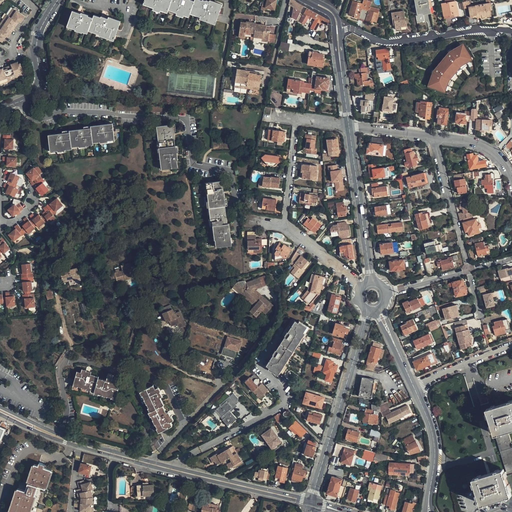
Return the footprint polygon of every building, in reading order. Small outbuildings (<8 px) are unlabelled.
[(143,0),(143,1),(153,4),(152,7),(158,9),(159,7),(167,10),(167,9),(168,7),(176,10),(175,12),(182,14),(183,12),(188,14),(189,12),(189,11),(200,14),(200,16),(215,21),(221,3),(213,0),(143,0)] [(262,0),(260,9),(265,10),(265,7),(274,9),(275,0),(270,0),(266,0),(266,1),(262,0)] [(302,6),(291,0),(288,0),(288,4),(293,8),(292,10),(297,13),(298,10),(300,12),(302,6)] [(427,0),(413,0),(416,15),(415,15),(416,23),(423,22),(422,14),(429,13),(427,0)] [(471,6),(469,0),(468,0),(462,1),(462,3),(463,8),(468,7),(468,6),(471,6)] [(443,11),(444,17),(444,18),(450,17),(450,16),(458,14),(457,8),(456,8),(455,1),(452,1),(446,2),(441,3),(442,7),(443,11)] [(470,18),(482,16),(482,17),(489,16),(488,10),(491,10),(492,9),(491,3),(486,4),(480,5),(480,3),(478,3),(478,5),(471,6),(468,6),(468,7),(470,18)] [(351,5),(348,15),(353,16),(353,18),(357,19),(361,20),(364,10),(360,9),(361,8),(360,8),(351,5)] [(375,22),(378,13),(368,10),(369,7),(365,5),(364,10),(361,20),(364,21),(370,22),(370,21),(375,22)] [(328,21),(306,8),(304,15),(302,15),(300,20),(300,22),(301,22),(301,23),(308,24),(308,23),(310,17),(326,25),(328,21)] [(10,12),(7,16),(15,22),(17,23),(18,22),(19,20),(21,21),(24,17),(15,11),(13,14),(10,12)] [(71,11),(66,24),(76,27),(75,29),(82,32),(83,29),(88,31),(89,29),(98,32),(98,33),(109,37),(109,36),(115,37),(117,32),(118,27),(115,26),(118,19),(109,16),(108,18),(101,16),(100,17),(93,15),(92,18),(87,16),(88,15),(81,13),(80,14),(71,11)] [(403,11),(390,13),(392,20),(393,19),(394,24),(395,28),(400,28),(400,26),(405,26),(403,11)] [(5,15),(2,20),(4,22),(2,24),(10,30),(12,31),(14,27),(12,26),(15,22),(7,16),(5,15)] [(0,22),(0,33),(4,37),(6,38),(9,35),(7,34),(10,30),(2,24),(0,22)] [(239,22),(236,37),(243,38),(243,34),(244,31),(253,33),(252,36),(252,38),(256,39),(256,36),(261,37),(260,40),(260,42),(266,43),(268,32),(265,31),(266,27),(254,25),(254,23),(245,22),(245,23),(239,22)] [(268,32),(266,43),(273,44),(276,33),(268,32)] [(279,41),(278,49),(287,51),(289,42),(287,42),(279,41)] [(447,52),(433,69),(436,72),(435,75),(431,73),(428,82),(431,83),(431,85),(432,86),(431,87),(434,88),(434,85),(442,88),(443,84),(445,84),(446,81),(449,77),(448,76),(457,66),(458,66),(461,63),(464,61),(464,59),(467,57),(463,51),(465,49),(464,47),(463,48),(463,47),(461,48),(459,45),(451,50),(453,53),(450,55),(447,52)] [(376,57),(377,66),(384,65),(385,70),(391,69),(388,48),(376,50),(377,57),(376,57)] [(471,59),(465,49),(463,51),(467,57),(464,59),(464,61),(461,63),(458,66),(457,66),(448,76),(449,77),(446,81),(445,84),(443,84),(442,88),(434,85),(434,88),(444,91),(448,79),(460,65),(471,59)] [(322,65),(324,53),(318,52),(318,51),(311,50),(310,56),(308,56),(307,63),(322,65)] [(17,74),(18,77),(23,75),(19,63),(17,64),(16,62),(9,64),(10,65),(11,67),(14,75),(17,74)] [(8,77),(9,80),(15,78),(14,75),(11,67),(7,69),(6,67),(2,68),(6,78),(8,77)] [(370,71),(369,67),(359,69),(359,73),(357,74),(358,78),(357,78),(358,85),(362,84),(362,86),(370,85),(370,87),(373,86),(372,79),(369,80),(367,80),(366,72),(370,72),(370,71)] [(247,86),(247,88),(254,89),(254,86),(259,87),(261,74),(257,73),(253,73),(253,74),(249,73),(249,71),(237,69),(234,87),(240,88),(241,85),(247,86)] [(329,88),(330,82),(329,82),(329,78),(316,76),(315,85),(310,85),(310,90),(315,90),(315,88),(321,89),(323,89),(323,87),(329,88)] [(292,79),(291,88),(293,88),(293,91),(299,92),(299,90),(302,91),(309,92),(310,90),(310,85),(310,83),(303,82),(304,81),(292,79)] [(383,95),(383,97),(383,104),(387,105),(387,106),(391,106),(391,105),(392,98),(392,96),(383,95)] [(367,102),(366,101),(366,100),(361,100),(360,109),(363,109),(369,110),(369,111),(372,111),(372,102),(372,100),(368,99),(367,102)] [(418,114),(425,115),(425,117),(430,118),(431,106),(432,103),(427,103),(427,104),(419,103),(418,112),(418,114)] [(495,114),(504,109),(501,104),(493,109),(495,114)] [(438,109),(437,113),(436,113),(435,116),(437,116),(437,122),(441,122),(446,123),(447,110),(441,109),(438,109)] [(457,112),(456,122),(460,122),(460,121),(465,122),(467,122),(467,120),(469,120),(470,114),(470,110),(466,110),(466,112),(466,113),(457,112)] [(497,117),(498,120),(498,119),(502,127),(508,124),(504,116),(502,117),(501,115),(497,117)] [(489,118),(476,117),(475,128),(489,129),(489,118)] [(68,129),(68,132),(47,134),(49,149),(56,148),(56,151),(63,150),(63,147),(70,147),(70,144),(77,144),(77,146),(85,145),(84,143),(92,142),(92,139),(99,138),(99,141),(106,140),(106,137),(113,137),(111,122),(90,124),(90,127),(68,129)] [(155,125),(157,146),(160,168),(176,166),(175,159),(177,159),(175,144),(173,144),(173,137),(174,137),(172,123),(155,125)] [(270,140),(284,142),(284,139),(286,139),(287,131),(271,129),(270,140)] [(3,134),(2,138),(5,138),(4,148),(13,148),(13,138),(10,138),(10,134),(3,134)] [(306,134),(304,153),(315,154),(316,151),(314,151),(316,135),(306,134)] [(327,139),(329,154),(335,154),(334,150),(337,150),(337,147),(338,147),(337,137),(333,138),(332,135),(327,136),(327,139)] [(386,144),(383,144),(370,142),(367,142),(366,154),(381,155),(381,154),(385,154),(386,144)] [(419,164),(415,149),(414,148),(413,147),(412,147),(411,147),(403,149),(405,158),(403,159),(405,166),(407,165),(408,167),(419,164)] [(471,168),(487,165),(485,160),(484,160),(480,161),(478,160),(477,156),(477,154),(473,155),(472,153),(468,154),(471,168)] [(268,165),(275,166),(282,160),(279,159),(279,156),(266,155),(262,157),(268,165)] [(2,156),(2,160),(5,160),(7,160),(6,165),(16,165),(17,157),(2,156)] [(302,178),(313,180),(313,176),(316,176),(317,170),(316,170),(316,165),(302,163),(302,170),(303,170),(302,178)] [(388,166),(368,169),(369,175),(371,175),(371,176),(373,175),(373,177),(386,175),(385,172),(387,170),(388,170),(388,166)] [(36,182),(42,177),(34,167),(26,173),(28,176),(32,180),(31,181),(30,182),(33,185),(36,182)] [(401,177),(406,176),(407,182),(411,181),(412,185),(426,182),(423,172),(407,176),(406,171),(400,173),(401,177)] [(463,173),(462,173),(464,178),(455,180),(457,194),(467,192),(465,180),(474,178),(474,177),(474,175),(474,171),(463,173)] [(11,182),(16,184),(20,176),(11,172),(11,173),(9,176),(7,176),(5,175),(3,178),(11,182)] [(337,172),(328,174),(330,187),(326,188),(327,192),(339,190),(338,186),(339,186),(339,183),(341,182),(341,176),(338,176),(337,172)] [(482,179),(483,184),(485,184),(485,187),(488,187),(488,193),(494,193),(494,174),(486,174),(486,179),(482,179)] [(271,177),(263,176),(263,181),(262,186),(272,187),(272,186),(279,186),(280,176),(271,175),(271,177)] [(42,177),(36,182),(39,185),(35,187),(42,195),(49,190),(43,182),(45,181),(42,177)] [(228,222),(226,222),(224,205),(225,204),(224,197),(223,197),(221,179),(205,181),(210,224),(212,224),(214,239),(215,246),(231,244),(228,222)] [(16,184),(11,182),(10,185),(5,182),(3,186),(6,187),(8,188),(6,192),(15,196),(18,188),(16,187),(17,185),(16,184)] [(378,187),(371,188),(373,197),(385,195),(387,195),(386,186),(378,187)] [(298,202),(303,203),(303,200),(311,201),(311,204),(316,204),(316,202),(317,202),(318,194),(304,192),(304,196),(299,196),(298,202)] [(46,205),(53,215),(57,212),(56,211),(63,205),(57,197),(54,200),(50,202),(50,203),(49,203),(46,205)] [(266,208),(276,210),(277,199),(264,197),(263,204),(267,204),(266,208)] [(466,218),(473,216),(471,209),(470,208),(472,200),(464,199),(464,200),(461,199),(460,207),(464,208),(464,211),(466,218)] [(338,216),(346,215),(345,205),(344,205),(343,201),(336,202),(336,206),(338,216)] [(15,203),(8,209),(13,216),(17,213),(20,211),(23,208),(19,202),(16,205),(15,203)] [(374,206),(376,216),(388,214),(386,205),(386,204),(374,206)] [(41,216),(44,220),(47,218),(50,222),(55,217),(53,215),(46,205),(43,208),(45,210),(46,212),(43,214),(41,216)] [(433,225),(429,209),(416,213),(420,228),(433,225)] [(466,218),(464,211),(458,213),(460,219),(464,218),(466,218)] [(30,221),(33,225),(36,223),(38,227),(45,221),(44,220),(41,216),(39,214),(36,216),(35,215),(33,213),(29,215),(32,219),(30,221)] [(301,221),(303,219),(305,221),(303,222),(314,231),(321,223),(312,216),(310,219),(306,216),(304,214),(299,219),(301,221)] [(465,222),(464,222),(466,231),(469,230),(470,235),(480,232),(476,219),(475,219),(474,215),(473,216),(466,218),(464,218),(465,222)] [(21,228),(24,232),(27,230),(29,233),(35,227),(33,225),(30,221),(26,217),(26,216),(23,219),(25,221),(26,222),(22,225),(24,226),(21,228)] [(484,231),(481,217),(476,219),(480,232),(484,231)] [(378,225),(378,233),(404,228),(403,220),(378,225)] [(347,236),(347,235),(350,234),(348,224),(346,225),(346,221),(337,222),(338,224),(332,225),(329,229),(329,231),(338,230),(339,237),(347,236)] [(17,223),(14,226),(14,227),(15,228),(8,234),(13,241),(21,235),(22,235),(25,233),(24,232),(21,228),(18,224),(17,223)] [(476,244),(479,256),(488,253),(487,250),(490,249),(488,244),(486,245),(483,235),(473,238),(475,244),(476,244)] [(256,236),(248,237),(249,251),(256,250),(256,253),(260,253),(260,250),(260,247),(263,247),(262,240),(256,240),(256,236)] [(0,248),(2,251),(4,254),(10,248),(2,239),(0,241),(0,248)] [(285,257),(292,249),(285,243),(284,244),(281,241),(277,246),(277,247),(275,249),(274,258),(285,257)] [(435,241),(425,244),(427,253),(437,250),(435,241)] [(393,242),(380,244),(382,254),(394,251),(393,242)] [(351,243),(339,245),(340,251),(343,251),(344,254),(345,254),(345,255),(345,256),(346,256),(347,257),(348,257),(349,257),(349,258),(353,257),(351,243)] [(301,255),(297,251),(288,261),(288,262),(292,265),(301,255)] [(309,262),(301,256),(293,267),(295,268),(292,273),(298,279),(305,271),(304,270),(309,262)] [(438,266),(442,265),(443,269),(455,266),(452,256),(448,257),(449,258),(437,261),(438,266)] [(391,261),(392,271),(406,269),(405,268),(404,259),(391,261)] [(21,278),(33,276),(33,272),(31,272),(30,263),(22,264),(23,273),(21,273),(21,278)] [(117,271),(114,272),(109,274),(110,279),(116,277),(117,281),(136,276),(133,266),(120,271),(119,268),(116,269),(117,271)] [(60,271),(61,277),(67,275),(68,279),(80,276),(78,267),(60,271)] [(497,271),(499,278),(511,274),(511,269),(511,267),(507,268),(497,271)] [(263,296),(254,289),(268,283),(264,274),(258,277),(261,284),(251,288),(252,290),(261,298),(263,296)] [(311,291),(304,299),(310,304),(318,293),(319,293),(320,289),(321,284),(323,285),(325,285),(327,279),(323,278),(323,276),(312,274),(310,282),(313,282),(311,291)] [(33,276),(21,278),(22,281),(23,281),(23,291),(25,291),(25,294),(30,293),(30,290),(32,290),(31,280),(33,280),(33,276)] [(236,283),(245,290),(241,295),(254,306),(250,311),(256,316),(261,309),(266,313),(273,304),(263,296),(261,298),(252,290),(251,288),(261,284),(258,277),(245,283),(245,281),(236,283)] [(454,287),(457,296),(467,294),(463,280),(448,284),(449,288),(454,287)] [(313,282),(310,282),(308,290),(302,297),(304,299),(311,291),(313,282)] [(241,295),(245,290),(236,283),(232,288),(241,295)] [(483,294),(486,307),(494,305),(492,297),(495,296),(494,291),(483,294)] [(335,294),(332,293),(328,292),(327,297),(330,298),(327,310),(337,313),(340,299),(336,298),(337,296),(334,295),(335,294)] [(25,294),(22,294),(23,298),(24,298),(25,300),(25,304),(25,307),(35,307),(34,297),(34,293),(30,293),(25,294)] [(6,302),(7,306),(15,305),(14,296),(6,297),(6,302)] [(408,312),(425,304),(422,297),(418,299),(417,298),(409,302),(409,303),(404,305),(408,312)] [(304,304),(303,308),(310,311),(315,305),(313,302),(309,306),(304,304)] [(315,305),(310,311),(321,314),(328,316),(330,312),(325,311),(326,306),(317,303),(315,305)] [(163,313),(167,322),(171,320),(174,325),(178,323),(180,327),(186,325),(180,311),(174,313),(172,309),(170,305),(161,309),(163,313)] [(428,308),(432,315),(437,312),(434,305),(428,308)] [(447,319),(458,316),(455,305),(444,308),(447,319)] [(327,322),(328,316),(321,314),(319,320),(327,322)] [(405,334),(418,328),(416,324),(413,318),(400,324),(402,327),(405,334)] [(501,318),(493,321),(494,324),(491,325),(493,332),(496,331),(497,334),(505,332),(504,329),(509,328),(506,318),(501,319),(501,318)] [(314,329),(297,319),(267,367),(283,377),(314,329)] [(427,323),(430,328),(437,324),(435,319),(427,323)] [(347,333),(349,328),(343,327),(344,325),(335,323),(332,334),(343,337),(345,332),(347,333)] [(455,327),(461,348),(473,345),(467,324),(455,327)] [(414,340),(418,348),(433,340),(429,333),(414,340)] [(58,347),(65,344),(61,336),(54,340),(58,347)] [(237,351),(241,340),(226,336),(223,346),(235,350),(237,351)] [(343,340),(334,338),(332,346),(331,346),(330,350),(333,351),(332,351),(341,354),(342,348),(340,347),(342,344),(343,340)] [(373,345),(365,369),(374,372),(378,373),(379,372),(379,371),(375,369),(378,361),(380,352),(382,348),(373,345)] [(235,350),(223,346),(221,353),(233,357),(235,350)] [(418,369),(436,360),(434,355),(432,352),(414,361),(418,369)] [(327,374),(325,380),(331,382),(334,371),(336,371),(338,365),(332,363),(333,361),(327,360),(324,368),(321,367),(320,371),(322,372),(327,374)] [(320,371),(321,367),(322,365),(316,364),(313,372),(321,375),(322,372),(320,371)] [(112,397),(115,397),(118,386),(115,385),(115,384),(116,382),(111,381),(112,380),(107,379),(106,380),(102,379),(102,380),(102,381),(97,380),(98,379),(94,377),(95,375),(91,374),(91,372),(86,371),(86,372),(82,371),(81,372),(81,374),(77,373),(74,384),(77,385),(77,386),(81,388),(82,386),(87,388),(86,389),(91,390),(91,389),(94,390),(94,391),(98,393),(98,394),(102,395),(102,394),(107,395),(107,396),(111,398),(112,397)] [(244,381),(259,398),(268,390),(261,383),(256,387),(251,381),(256,377),(254,374),(249,378),(248,377),(244,381)] [(362,378),(359,397),(372,399),(375,380),(362,378)] [(158,427),(161,432),(171,426),(169,422),(170,422),(171,421),(169,417),(170,416),(168,412),(166,413),(165,409),(164,410),(163,410),(161,407),(162,406),(160,402),(162,401),(160,397),(162,396),(160,393),(159,393),(157,389),(155,390),(154,390),(152,386),(141,391),(143,395),(142,396),(145,400),(147,403),(146,404),(148,408),(149,408),(151,411),(150,412),(152,416),(151,416),(153,419),(154,419),(156,423),(155,424),(157,428),(158,427)] [(322,396),(307,391),(305,397),(306,397),(305,403),(313,405),(314,402),(319,404),(322,396)] [(232,398),(237,403),(241,399),(234,392),(229,395),(232,398)] [(237,417),(230,409),(237,403),(232,398),(229,395),(225,400),(219,405),(220,406),(214,411),(220,418),(222,416),(224,418),(222,420),(228,425),(237,417)] [(511,400),(487,409),(495,434),(495,435),(507,431),(511,429),(511,400)] [(372,404),(372,410),(374,411),(380,413),(381,412),(388,409),(388,404),(380,407),(372,404)] [(411,414),(408,407),(398,411),(398,412),(396,413),(396,412),(391,414),(389,409),(388,409),(381,412),(383,417),(386,416),(389,424),(403,418),(403,417),(411,414)] [(373,424),(374,415),(374,414),(374,411),(372,410),(366,408),(365,413),(364,413),(363,422),(373,424)] [(307,420),(320,424),(323,415),(309,411),(307,420)] [(275,415),(273,417),(277,425),(284,421),(279,413),(275,415)] [(307,431),(296,419),(290,425),(296,431),(295,432),(301,437),(307,431)] [(295,432),(296,431),(290,425),(288,427),(294,433),(295,432)] [(278,445),(282,442),(273,427),(260,435),(271,452),(274,451),(274,447),(278,445)] [(371,429),(369,434),(380,437),(381,432),(371,429)] [(360,433),(349,430),(346,440),(357,443),(360,433)] [(409,453),(420,451),(418,445),(412,433),(402,439),(409,453)] [(500,444),(508,471),(511,470),(511,451),(508,438),(502,440),(503,443),(500,444)] [(304,455),(313,457),(316,447),(315,447),(316,442),(309,440),(308,444),(306,448),(304,455)] [(217,452),(212,454),(217,464),(222,461),(226,459),(227,463),(229,466),(233,465),(236,463),(237,465),(243,462),(237,451),(236,448),(233,444),(223,450),(222,449),(217,452)] [(352,463),(355,451),(344,448),(341,463),(351,466),(351,465),(353,466),(354,464),(352,463)] [(94,464),(96,456),(84,454),(82,462),(94,464)] [(82,463),(79,472),(89,474),(92,466),(82,463)] [(409,464),(389,463),(389,472),(409,472),(409,464)] [(29,511),(39,487),(46,489),(52,469),(34,464),(25,490),(18,488),(9,511),(29,511)] [(306,472),(302,470),(303,466),(296,464),(295,468),(294,472),(292,480),(302,483),(303,478),(305,478),(306,472)] [(280,466),(278,465),(274,482),(284,484),(288,467),(280,466)] [(254,477),(269,480),(271,473),(267,472),(268,469),(260,467),(260,469),(258,469),(257,472),(255,472),(254,477)] [(511,474),(505,476),(503,469),(473,478),(481,504),(498,499),(511,504),(511,474)] [(327,494),(337,497),(342,498),(345,487),(341,486),(343,479),(333,477),(327,494)] [(93,484),(92,481),(86,483),(85,480),(79,482),(80,485),(83,484),(84,488),(81,489),(78,490),(79,494),(82,493),(93,489),(94,489),(93,484)] [(382,486),(370,483),(369,488),(371,488),(368,500),(373,501),(374,499),(378,500),(382,486)] [(141,485),(136,486),(137,496),(153,495),(152,485),(147,485),(141,485)] [(359,490),(350,488),(346,500),(355,502),(359,490)] [(82,493),(83,497),(95,496),(94,493),(93,489),(82,493)] [(399,494),(395,492),(395,491),(393,490),(391,495),(388,494),(385,505),(391,507),(390,509),(395,510),(399,494)] [(80,499),(77,499),(77,502),(92,504),(94,504),(94,500),(95,496),(83,497),(83,500),(80,499)] [(92,504),(77,502),(76,506),(82,507),(84,507),(83,511),(91,511),(92,507),(92,504)] [(406,502),(403,511),(412,511),(413,511),(415,511),(417,503),(413,502),(413,504),(406,502)] [(203,511),(217,511),(218,507),(211,506),(211,504),(204,503),(202,511),(203,511)]
